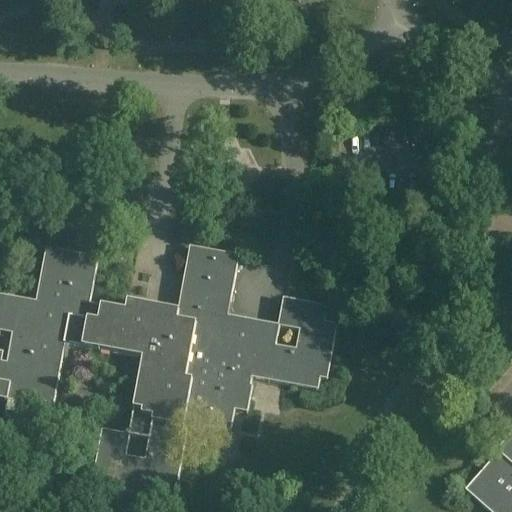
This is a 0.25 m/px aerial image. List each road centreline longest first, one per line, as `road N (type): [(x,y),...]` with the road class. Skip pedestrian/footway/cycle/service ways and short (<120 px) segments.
road 1 (residential): [(407,20),(283,86),(0,73)]
road 2 (residential): [(511,85),(455,58),(407,20)]
